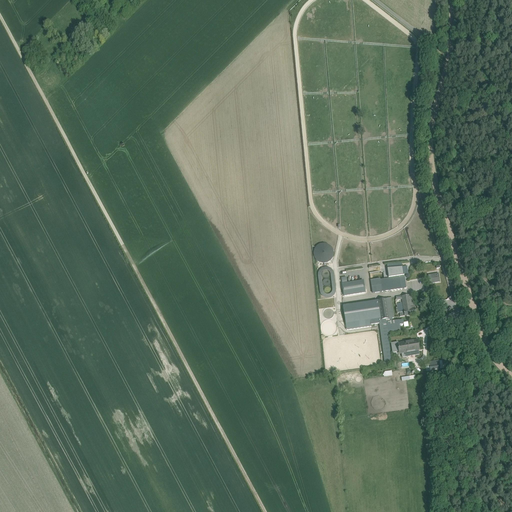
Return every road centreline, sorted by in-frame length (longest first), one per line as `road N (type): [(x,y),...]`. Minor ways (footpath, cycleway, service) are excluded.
road 1 (track): [(265,511),(0,13)]
road 2 (unclassified): [(370,0),(423,40),(414,157),(421,196),(479,377),(511,396)]
road 3 (unknown): [(450,0),(449,59),(430,141),(433,177),(479,318),(511,374)]
road 4 (unknown): [(370,264),(357,93)]
road 5 (unknown): [(383,363),(376,329),(342,328),(335,264),(342,235)]
